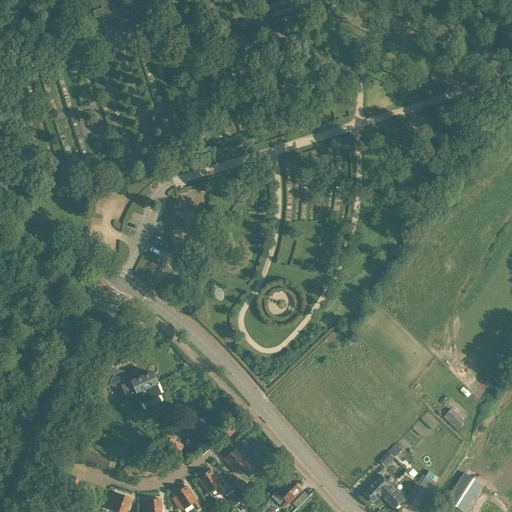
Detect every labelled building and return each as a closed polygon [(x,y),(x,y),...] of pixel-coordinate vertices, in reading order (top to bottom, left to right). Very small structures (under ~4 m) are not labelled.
[(92,11),(96,24),(128,14),(123,0),(98,0),(102,8),(92,11)] [(116,401),(136,392),(156,384),(151,373),(131,382),(126,371),(124,372),(113,377),(106,380),(116,401)] [(156,384),(136,392),(138,396),(128,401),(133,413),(153,404),(155,407),(167,402),(159,382),(156,384)] [(443,418),(457,430),(465,420),(452,409),(443,418)] [(83,442),(91,445),(94,436),(87,433),(83,442)] [(182,447),(171,439),(163,449),(175,457),(182,447)] [(396,444),(389,452),(394,458),(402,450),(396,444)] [(94,463),(97,454),(77,447),(74,455),(94,463)] [(223,459),(236,472),(244,465),(248,470),(251,467),(247,462),(235,449),(223,459)] [(394,458),(389,452),(379,461),(385,467),(394,458)] [(220,485),(221,485),(210,470),(198,479),(208,494),(217,488),(220,493),(224,490),(220,485)] [(462,511),(465,511),(483,485),(464,473),(446,501),(462,511)] [(64,487),(74,491),(79,479),(70,475),(64,487)] [(373,503),(381,495),(391,485),(382,475),(363,494),(373,503)] [(280,504),(283,507),(287,503),(288,503),(300,491),(289,480),(277,493),(284,500),(280,504)] [(244,481),(237,486),(245,497),(252,492),(244,481)] [(391,485),(381,495),(395,509),(405,499),(401,495),(402,494),(392,484),(391,485)] [(408,500),(419,507),(428,492),(417,485),(408,500)] [(196,502),(196,501),(186,486),(173,495),(183,510),(192,504),(195,509),(199,507),(196,502)] [(233,490),(226,495),(234,506),(241,501),(233,490)] [(126,511),(131,499),(116,494),(114,501),(109,500),(106,509),(113,511),(126,511)] [(161,511),(160,499),(145,501),(145,511),(161,511)]
